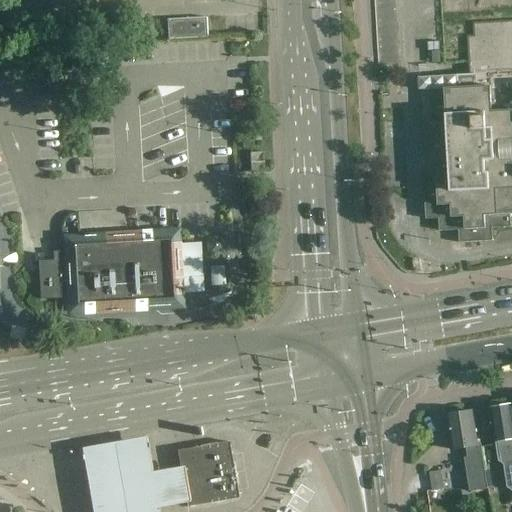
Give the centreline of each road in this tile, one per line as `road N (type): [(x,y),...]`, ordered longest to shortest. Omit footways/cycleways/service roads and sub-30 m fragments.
road 1 (secondary): [(0,440),(343,382)]
road 2 (tertiary): [(295,0),(320,338)]
road 3 (tertiary): [(356,333),(328,0)]
road 4 (secondary): [(320,338),(40,382)]
road 5 (secondary): [(343,382),(511,351)]
road 6 (secondary): [(511,305),(356,333)]
road 7 (tertiary): [(365,511),(343,382)]
